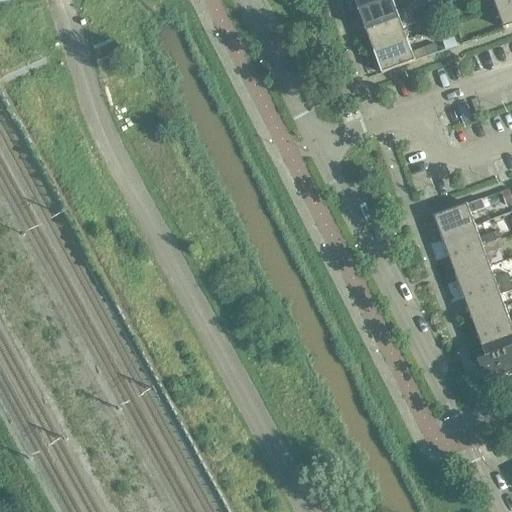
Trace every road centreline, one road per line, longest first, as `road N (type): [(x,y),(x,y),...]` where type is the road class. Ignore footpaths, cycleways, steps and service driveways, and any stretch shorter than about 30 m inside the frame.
road 1 (residential): [(500,511),(317,143)]
road 2 (residential): [(317,143),(245,0)]
road 3 (residential): [(420,108),(441,166),(511,140)]
